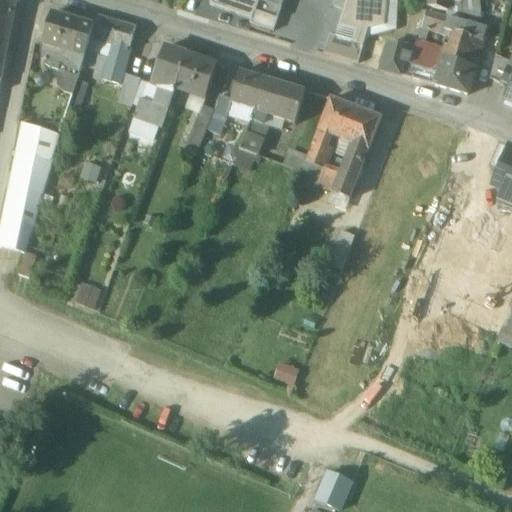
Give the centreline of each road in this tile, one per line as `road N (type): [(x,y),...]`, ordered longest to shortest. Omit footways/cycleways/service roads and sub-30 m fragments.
road 1 (secondary): [(101,0),(511,131)]
road 2 (residential): [(30,0),(0,162)]
